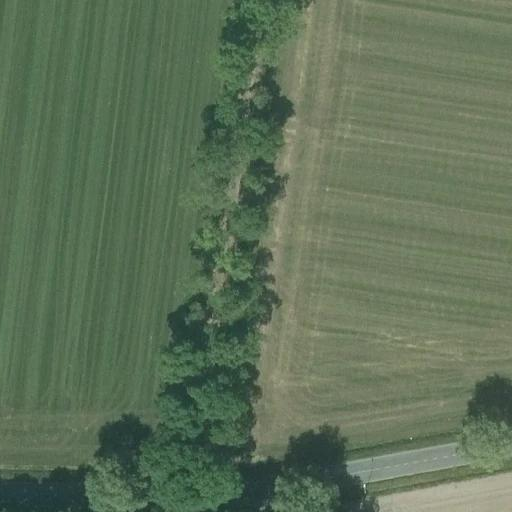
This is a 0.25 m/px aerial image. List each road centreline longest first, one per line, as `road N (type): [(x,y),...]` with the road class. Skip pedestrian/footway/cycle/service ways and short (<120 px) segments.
road 1 (tertiary): [(511,445),(246,491)]
road 2 (tertiary): [(246,491),(0,492)]
